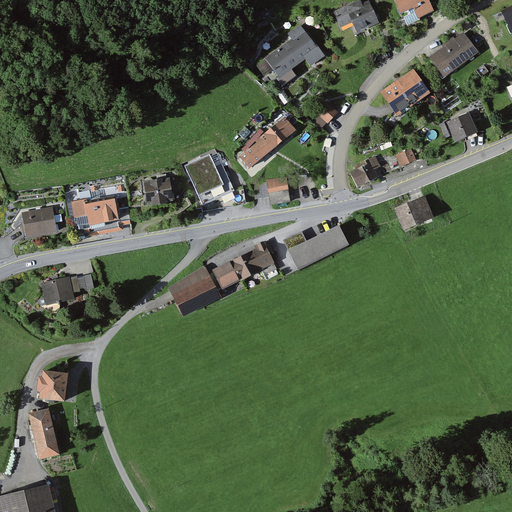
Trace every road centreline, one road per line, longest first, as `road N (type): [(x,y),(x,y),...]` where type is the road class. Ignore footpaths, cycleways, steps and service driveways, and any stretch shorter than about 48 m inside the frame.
road 1 (residential): [(202,232),(192,255),(94,356),(98,408),(144,511)]
road 2 (residential): [(343,207),(339,160),(363,102),(422,42),(488,0)]
road 3 (tertiary): [(202,232),(7,270)]
road 4 (tertiary): [(511,141),(343,207)]
road 5 (tertiary): [(343,207),(202,232)]
